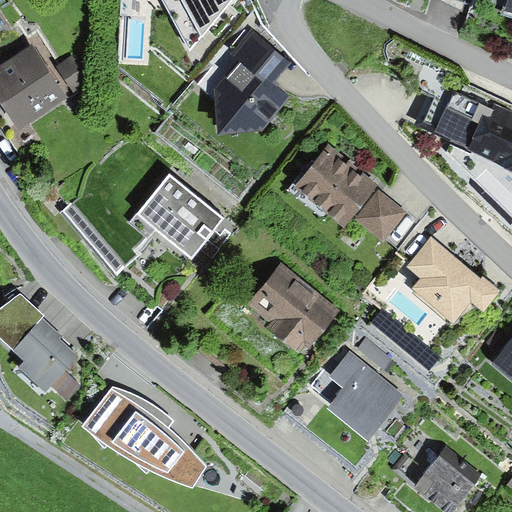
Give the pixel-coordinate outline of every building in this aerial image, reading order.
[(162,0),(189,50),(231,0),(162,0)] [(233,56),(243,64),(273,89),(293,65),(253,31),(233,56)] [(34,48),(0,69),(0,105),(17,133),(67,102),(34,48)] [(77,55),(56,68),(73,94),(94,81),(77,55)] [(243,64),(238,62),(214,92),(219,138),(262,134),(288,101),(273,89),(243,64)] [(488,107),(442,85),(422,127),(451,140),(470,149),(468,153),(503,170),(504,172),(511,175),(511,113),(490,103),(488,107)] [(470,149),(451,140),(446,151),(511,216),(511,175),(504,172),(503,170),(468,153),(470,149)] [(379,188),(328,148),(294,191),(345,231),(379,188)] [(224,220),(169,176),(136,217),(191,261),(224,220)] [(59,212),(116,278),(142,256),(85,190),(59,212)] [(379,192),(355,221),(383,243),(407,214),(379,192)] [(481,281),(431,239),(406,270),(419,281),(411,291),(453,326),(471,304),(484,314),(501,294),(483,278),(481,281)] [(334,312),(279,267),(245,310),(301,354),(334,312)] [(0,340),(14,354),(43,320),(45,318),(20,294),(0,309),(0,340)] [(441,359),(384,310),(372,324),(429,373),(441,359)] [(62,337),(43,320),(14,354),(26,364),(19,371),(47,395),(52,388),(66,373),(80,357),(60,340),(62,337)] [(366,339),(357,349),(384,372),(393,361),(366,339)] [(511,340),(491,366),(511,382),(511,340)] [(406,397),(349,354),(329,380),(343,390),(326,412),(369,445),(406,397)] [(81,387),(66,373),(52,388),(67,402),(81,387)] [(128,394),(112,389),(82,429),(122,459),(143,470),(165,481),(192,492),(206,469),(188,450),(169,431),(174,423),(160,412),(145,402),(128,394)] [(418,484),(446,448),(418,427),(402,448),(411,456),(400,470),(418,484)] [(455,511),(483,476),(446,448),(418,484),(414,490),(443,511),(455,511)]
